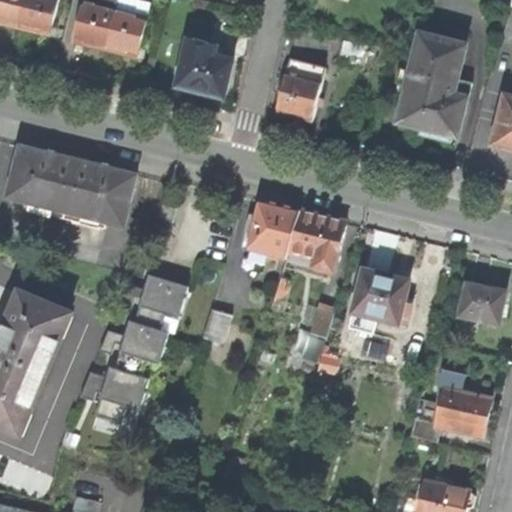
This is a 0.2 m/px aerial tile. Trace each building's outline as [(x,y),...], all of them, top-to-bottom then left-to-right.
[(25,0),(0,0),(0,25),(2,26),(17,30),(25,0)] [(58,0),(25,0),(17,30),(35,35),(49,38),(58,0)] [(90,48),(104,52),(117,0),(84,0),(74,44),(90,48)] [(144,6),(119,0),(117,0),(104,52),(119,56),(136,60),(145,22),(142,21),(144,6)] [(511,9),(503,44),(511,46),(511,9)] [(217,29),(192,23),(175,90),(223,102),(230,78),(234,63),(216,58),(218,49),(212,47),(217,29)] [(466,49),(420,37),(411,74),(407,89),(397,125),(422,131),(457,140),(471,86),(457,82),(466,49)] [(325,71),(291,62),(278,115),(297,120),(312,124),(325,71)] [(396,87),(407,89),(411,74),(401,71),(396,87)] [(511,99),(506,98),(493,149),(511,153),(511,99)] [(11,207),(29,211),(111,232),(128,236),(141,184),(113,177),(114,172),(107,171),(106,176),(90,172),(91,166),(76,163),(75,168),(69,166),(60,164),(61,160),(54,158),(52,163),(24,156),(11,207)] [(290,268),(292,261),(302,219),(279,213),(264,209),(260,225),(252,223),(247,243),(250,243),(248,249),(254,250),(251,259),(257,260),(269,263),(290,268)] [(110,237),(111,232),(29,211),(28,216),(110,237)] [(292,261),(308,265),(318,267),(316,276),(336,281),(349,230),(326,225),(302,219),(292,261)] [(267,270),(269,263),(257,260),(255,267),(267,270)] [(306,273),(316,276),(318,267),(308,265),(306,273)] [(153,277),(144,309),(168,317),(180,320),(190,288),(170,282),(153,277)] [(280,300),(285,301),(291,279),(286,277),(280,300)] [(366,279),(356,323),(380,329),(402,334),(404,326),(412,328),(416,314),(408,312),(413,291),(397,287),(388,285),(369,280),(366,279)] [(481,329),(502,333),(508,301),(487,296),(469,293),(462,325),(465,325),(481,329)] [(0,432),(23,442),(73,322),(49,312),(23,301),(0,354),(0,432)] [(295,319),(297,310),(281,305),(278,315),(295,319)] [(144,309),(139,324),(163,331),(168,317),(144,309)] [(215,311),(207,338),(226,344),(234,317),(215,311)] [(313,342),(330,347),(337,322),(320,318),(313,342)] [(139,324),(134,323),(125,355),(148,362),(162,366),(172,334),(163,331),(139,324)] [(356,323),(352,338),(360,340),(377,344),(380,329),(356,323)] [(479,340),(481,329),(465,325),(462,337),(479,340)] [(125,355),(120,371),(143,378),(148,362),(125,355)] [(342,369),(324,364),(319,380),(337,385),(342,369)] [(120,371),(115,370),(106,402),(129,409),(143,413),(153,381),(143,378),(120,371)] [(448,395),(442,419),(440,431),(439,434),(444,436),(486,445),(489,428),(495,405),(448,395)] [(125,424),(129,409),(106,402),(101,417),(125,424)] [(432,430),(440,431),(442,419),(434,417),(432,430)] [(441,451),(444,436),(439,434),(415,429),(411,445),(441,451)] [(422,509),(420,511),(470,511),(471,511),(475,510),(478,498),(475,494),(428,483),(422,509)] [(143,511),(170,511),(174,501),(148,494),(143,511)] [(73,511),(101,511),(102,508),(77,501),(73,511)]
